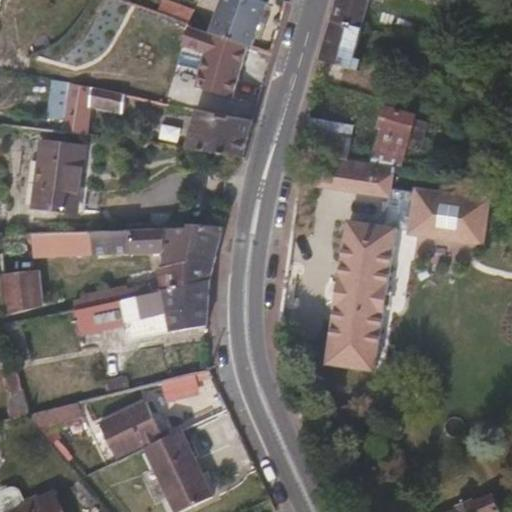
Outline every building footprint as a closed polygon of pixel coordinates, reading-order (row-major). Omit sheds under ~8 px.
[(267,47),(282,2),(275,0),(238,0),(227,34),(267,47)] [(364,29),(371,0),(338,0),(332,23),(364,29)] [(462,0),(421,0),(458,12),(462,0)] [(195,31),(199,16),(166,5),(162,19),(195,31)] [(341,77),(343,69),(359,73),(363,61),(356,59),(364,29),(332,23),(316,79),(331,83),(333,74),(341,77)] [(124,118),(127,100),(89,90),(72,87),(62,137),(89,140),(93,113),(124,118)] [(246,156),(256,121),(200,109),(191,149),(246,156)] [(402,168),(417,118),(386,109),(380,129),(383,130),(373,164),(394,167),(402,168)] [(322,121),(319,135),(306,133),(303,153),(322,156),(349,161),(352,142),(345,141),(347,126),(322,121)] [(78,216),(87,151),(44,146),(36,211),(78,216)] [(390,197),(394,167),(373,164),(349,161),(322,156),(318,187),(390,197)] [(484,248),(490,203),(415,193),(409,237),(484,248)] [(378,374),(391,283),(398,231),(370,227),(351,225),(329,367),(378,374)] [(221,245),(224,231),(189,227),(188,232),(170,232),(170,256),(221,245)] [(170,256),(170,232),(132,234),(132,256),(165,256),(170,256)] [(132,256),(132,234),(93,235),(95,257),(132,256)] [(95,257),(93,235),(33,236),(36,261),(95,257)] [(216,259),(221,245),(170,256),(165,256),(164,270),(216,259)] [(212,287),(216,259),(164,270),(159,272),(161,287),(163,295),(212,287)] [(38,275),(28,276),(1,278),(0,283),(5,319),(30,315),(29,287),(39,285),(38,275)] [(208,330),(212,287),(163,295),(144,299),(87,311),(91,332),(127,324),(132,347),(208,330)] [(163,295),(161,287),(143,291),(144,299),(163,295)] [(87,311),(144,299),(143,291),(141,288),(82,300),(84,311),(87,311)] [(27,360),(20,326),(6,328),(15,363),(27,360)] [(32,418),(17,369),(7,372),(13,393),(7,395),(13,423),(32,418)] [(166,403),(215,392),(210,370),(161,381),(166,403)] [(147,402),(97,422),(113,461),(163,441),(147,402)] [(75,407),(51,413),(42,415),(46,429),(78,421),(75,407)] [(186,511),(215,499),(184,434),(148,451),(177,511),(186,511)] [(0,509),(21,500),(17,490),(0,496),(0,509)] [(68,511),(60,493),(20,511),(68,511)] [(502,511),(511,508),(511,497),(499,503),(495,496),(476,503),(473,499),(457,506),(458,510),(452,511),(502,511)]
